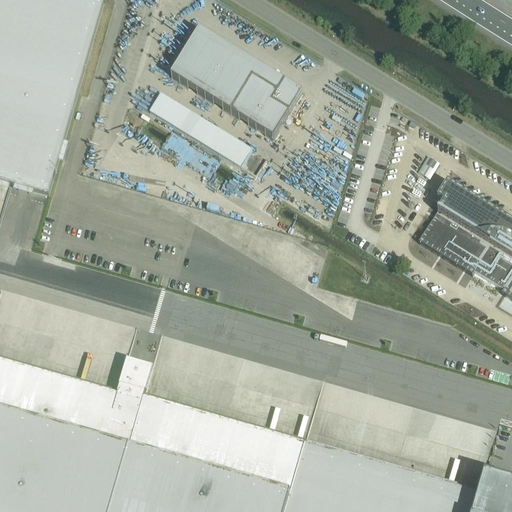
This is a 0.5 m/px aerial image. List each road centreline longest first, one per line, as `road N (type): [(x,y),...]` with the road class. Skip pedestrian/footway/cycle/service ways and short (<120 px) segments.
road 1 (unknown): [(138,307),(486,416)]
road 2 (unclassified): [(242,0),(511,163)]
road 3 (unknown): [(14,278),(37,246),(109,217),(137,222),(154,232),(163,253),(148,304),(138,307)]
road 4 (unknown): [(401,247),(353,221),(390,89)]
road 5 (unknown): [(511,316),(401,247)]
road 6 (unknown): [(14,278),(138,307)]
